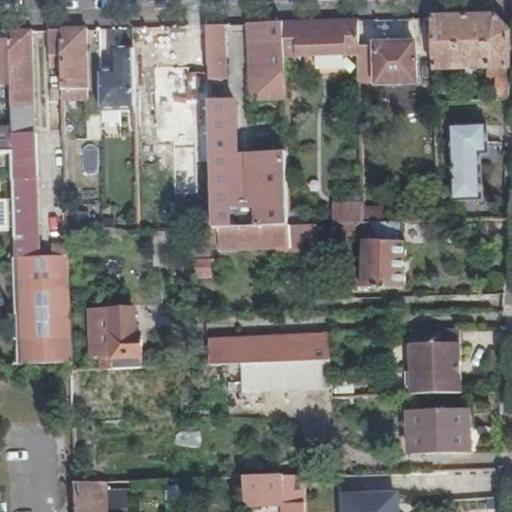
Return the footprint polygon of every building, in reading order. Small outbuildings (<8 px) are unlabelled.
[(467,19),(434,20),(436,71),(469,71),(469,77),(476,78),(475,71),(499,69),(499,102),(511,101),(511,32),(497,18),(467,19)] [(320,24),(285,25),(286,58),(361,57),(360,48),(359,23),(320,24)] [(250,26),(254,103),(287,102),(286,58),(285,25),(273,25),(250,26)] [(218,27),(209,27),(211,57),(211,82),(226,82),(227,68),(228,68),(226,27),(218,27)] [(64,32),(65,70),(66,103),(91,103),(89,31),(80,31),(64,32)] [(64,32),(51,32),(53,70),(65,70),(64,32)] [(32,33),(11,33),(11,45),(13,86),(13,110),(35,109),(32,33)] [(11,45),(0,44),(0,86),(13,86),(11,45)] [(360,48),(361,57),(362,73),(380,72),(380,87),(399,86),(399,91),(408,90),(408,86),(419,85),(418,46),(360,48)] [(115,73),(102,74),(103,120),(103,138),(122,138),(121,110),(137,110),(136,59),(135,49),(123,50),(124,55),(115,55),(115,73)] [(196,57),(136,59),(137,110),(138,115),(152,114),(151,94),(192,93),(192,100),(212,100),(211,82),(211,57),(196,58),(196,57)] [(236,103),(212,104),(215,195),(216,231),(221,231),(292,229),(289,155),(238,157),(236,103)] [(35,136),(35,109),(13,110),(14,130),(14,136),(35,136)] [(103,138),(103,120),(91,120),(91,141),(104,141),(103,138)] [(483,146),(492,146),(491,127),(454,129),(458,203),(486,202),(484,156),(483,146)] [(14,136),(14,130),(0,130),(0,154),(15,154),(14,136)] [(38,136),(35,136),(14,136),(15,154),(16,182),(40,181),(38,136)] [(492,156),(492,146),(483,146),(484,156),(492,156)] [(42,259),(40,181),(16,182),(22,367),(74,366),(71,259),(56,259),(42,259)] [(216,231),(215,195),(208,195),(208,232),(216,231)] [(367,215),(367,210),(334,211),(335,227),(337,227),(367,226),(367,215)] [(367,226),(394,225),(393,214),(367,215),(367,226)] [(70,236),(70,217),(50,218),(51,240),(70,240),(70,236)] [(405,245),(406,225),(394,225),(367,226),(337,227),(337,239),(367,238),(368,244),(366,244),(365,289),(407,292),(408,245),(405,245)] [(316,228),(292,229),(221,231),(222,251),(293,249),(293,241),(316,240),(316,228)] [(158,269),(174,268),(172,236),(156,236),(158,269)] [(56,259),(71,259),(70,248),(56,248),(56,259)] [(109,356),(109,371),(145,370),(144,337),(138,337),(137,312),(93,314),(95,356),(109,356)] [(413,332),(414,397),(464,395),(463,330),(413,332)] [(213,343),(213,368),(332,363),(332,339),(213,343)] [(470,414),(412,415),(414,456),(472,455),(470,414)] [(475,488),(502,489),(503,471),(475,472),(475,488)] [(306,511),(307,505),(295,505),(294,477),(246,479),(247,507),(285,507),(285,511),(306,511)] [(190,511),(189,481),(171,482),(171,511),(190,511)] [(77,485),(77,511),(112,511),(112,503),(135,502),(135,483),(77,485)] [(340,511),(406,511),(406,493),(340,495),(340,511)]
